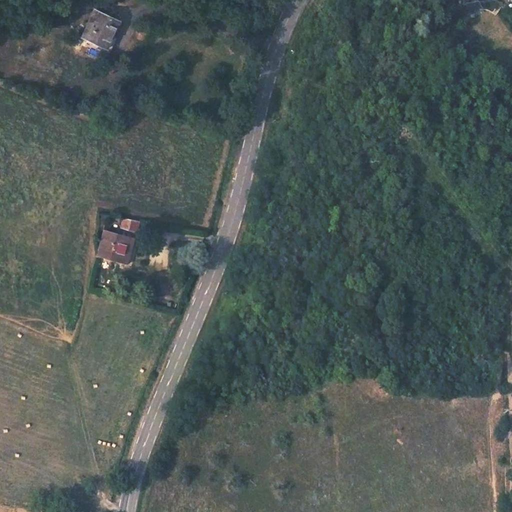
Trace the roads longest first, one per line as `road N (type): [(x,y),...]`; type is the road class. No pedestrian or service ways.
road 1 (secondary): [(297,0),(270,64),(230,227),(136,465),(126,511)]
road 2 (track): [(117,511),(100,497),(64,344)]
road 3 (track): [(508,511),(511,369),(500,381)]
